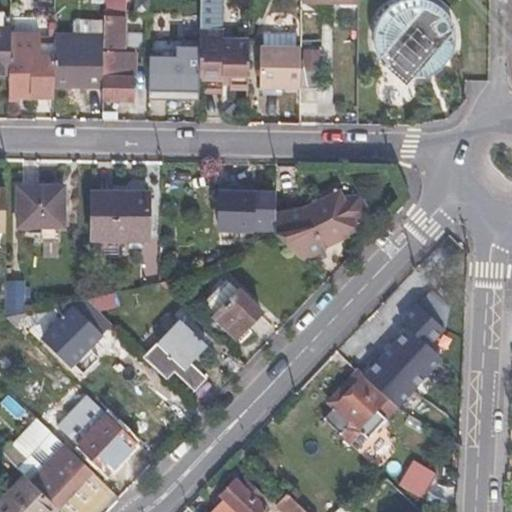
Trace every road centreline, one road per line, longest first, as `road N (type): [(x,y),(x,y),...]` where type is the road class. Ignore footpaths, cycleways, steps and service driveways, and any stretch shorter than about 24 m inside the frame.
road 1 (residential): [(455,150),(0,139)]
road 2 (residential): [(462,192),(146,511)]
road 3 (residential): [(487,211),(475,511)]
